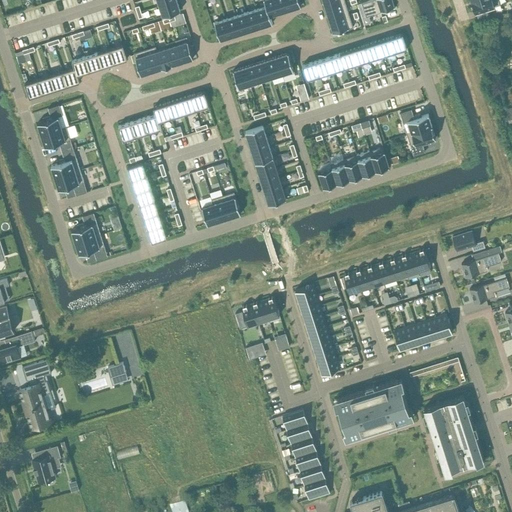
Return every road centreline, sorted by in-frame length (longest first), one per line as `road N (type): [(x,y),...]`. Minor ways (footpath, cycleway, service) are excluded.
road 1 (residential): [(264,214),(447,152),(410,23)]
road 2 (residential): [(22,105),(74,268),(145,252)]
road 3 (residential): [(466,342),(317,389)]
road 4 (residential): [(221,78),(264,214)]
road 5 (residential): [(106,117),(145,252)]
road 6 (residential): [(89,84),(117,69),(138,80),(208,58)]
road 7 (residential): [(317,389),(346,480),(337,511)]
road 8 (residential): [(145,252),(264,214)]
road 9 (residential): [(106,117),(221,78)]
road 10 (residential): [(208,58),(221,45),(314,7)]
